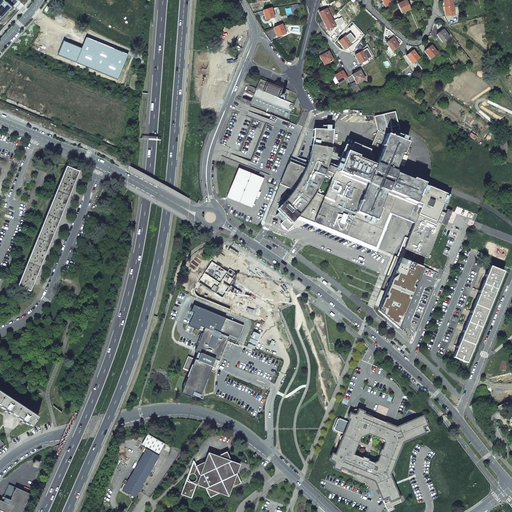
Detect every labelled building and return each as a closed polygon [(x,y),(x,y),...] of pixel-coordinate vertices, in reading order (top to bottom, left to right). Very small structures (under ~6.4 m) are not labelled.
[(0,0),(0,17),(2,19),(13,8),(7,2),(6,3),(2,0),(0,0)] [(410,10),(406,0),(397,4),(401,13),(410,10)] [(454,16),(452,6),(443,7),(445,17),(454,16)] [(335,15),(331,7),(323,11),(322,9),(318,10),(319,13),(323,22),(331,18),(332,17),(335,15)] [(271,8),(263,11),(265,20),(274,18),(271,8)] [(335,27),(331,18),(323,22),(327,31),(335,27)] [(282,25),(273,28),(277,37),(285,34),(282,25)] [(449,37),(443,30),(436,35),(442,43),(449,37)] [(351,44),(345,36),(338,42),(344,49),(351,44)] [(64,42),(58,55),(118,79),(128,55),(85,38),(81,49),(64,42)] [(398,46),(393,38),(386,43),(391,51),(398,46)] [(437,53),(431,46),(424,51),(430,59),(437,53)] [(367,60),(362,51),(358,54),(355,55),(354,55),(356,60),(359,64),(360,64),(367,60)] [(419,58),(413,51),(405,56),(411,64),(419,58)] [(333,60),(328,52),(321,56),(319,57),(324,65),(333,60)] [(344,75),(342,71),(334,76),(338,83),(346,79),(346,78),(344,75)] [(364,79),(360,71),(356,73),(354,74),(351,75),(355,82),(356,84),(357,84),(364,79)] [(237,99),(253,106),(255,103),(289,117),(292,110),(294,111),(295,107),(293,106),(294,104),(278,98),(282,88),(260,79),(256,89),(246,85),(242,94),(252,98),(250,102),(238,96),(237,99)] [(350,85),(354,93),(360,90),(357,84),(356,84),(355,82),(350,85)] [(323,130),(314,129),(314,132),(299,126),(270,115),(266,124),(265,124),(248,167),(260,172),(269,176),(266,183),(275,186),(269,203),(277,211),(285,219),(280,224),(287,231),(293,224),(291,222),(297,216),(374,247),(389,210),(392,211),(393,208),(416,218),(415,220),(418,221),(408,246),(405,245),(404,249),(427,258),(441,224),(446,210),(445,210),(451,194),(394,171),(401,154),(402,154),(407,142),(399,139),(401,135),(395,112),(374,116),(377,131),(368,154),(366,159),(331,145),(331,141),(332,134),(333,134),(333,126),(323,125),(323,130)] [(258,177),(239,170),(229,195),(249,204),(257,187),(254,186),(258,177)] [(396,256),(375,310),(398,331),(424,267),(396,256)] [(503,272),(490,266),(453,357),(466,363),(503,272)] [(245,326),(194,306),(192,312),(195,313),(191,322),(190,321),(189,325),(204,331),(196,351),(201,353),(198,360),(189,356),(186,365),(192,368),(185,388),(182,394),(192,397),(193,395),(200,398),(212,368),(216,370),(230,337),(239,341),(245,326)] [(28,424),(32,426),(33,425),(38,417),(0,391),(0,405),(1,406),(1,407),(5,410),(11,414),(22,421),(27,425),(28,424)] [(375,483),(382,499),(388,496),(390,501),(399,497),(389,475),(402,442),(425,433),(422,427),(427,425),(423,416),(396,428),(385,423),(372,417),(372,418),(362,414),(363,412),(358,410),(357,410),(355,410),(354,410),(352,410),(351,412),(350,412),(350,414),(348,419),(350,419),(343,435),(342,435),(341,436),(340,437),(339,438),(339,445),(335,455),(332,454),(330,460),(334,462),(335,464),(333,468),(339,470),(340,467),(373,480),(374,478),(376,479),(377,482),(375,483)] [(142,444),(158,454),(164,444),(147,434),(142,444)] [(122,490),(135,497),(145,480),(147,480),(148,478),(147,477),(159,456),(146,449),(128,481),(125,480),(123,484),(124,484),(121,489),(123,489),(122,490)] [(32,466),(38,468),(41,462),(36,460),(35,463),(34,463),(32,466)] [(0,511),(22,511),(30,494),(8,484),(3,497),(2,496),(1,501),(0,500),(0,511)] [(386,508),(401,502),(399,497),(390,501),(384,504),(386,508)]
